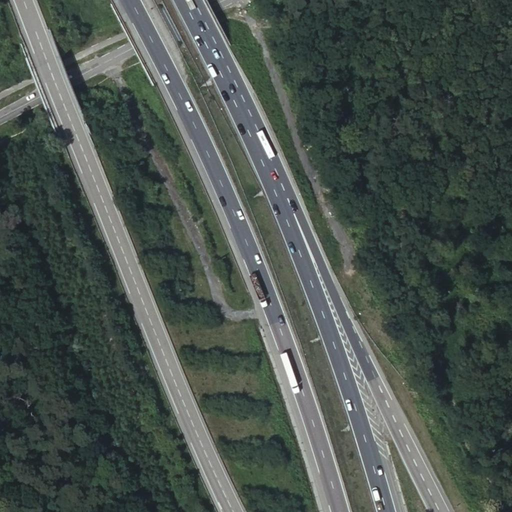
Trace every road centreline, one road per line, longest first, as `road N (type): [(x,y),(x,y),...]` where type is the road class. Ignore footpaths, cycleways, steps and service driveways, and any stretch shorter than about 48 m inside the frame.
road 1 (trunk): [(130,0),(241,226),(338,511)]
road 2 (trunk): [(23,0),(233,511)]
road 3 (trunk): [(432,511),(286,214)]
road 4 (trunk): [(384,511),(286,214)]
road 5 (tertiary): [(0,118),(223,0)]
road 6 (trunk): [(286,214),(182,0)]
